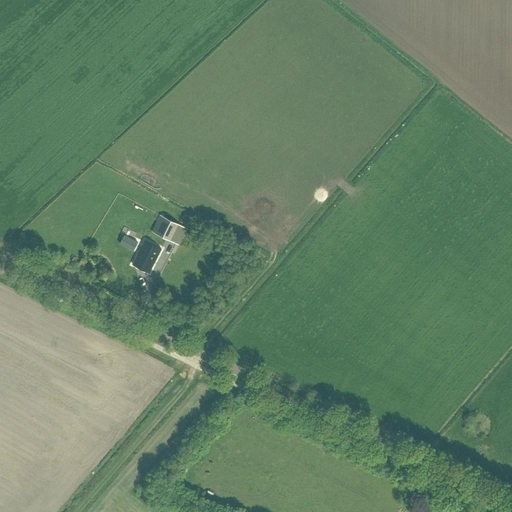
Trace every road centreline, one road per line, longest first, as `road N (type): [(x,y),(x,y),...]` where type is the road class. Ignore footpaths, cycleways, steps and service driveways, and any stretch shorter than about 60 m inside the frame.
road 1 (tertiary): [(511,506),(0,252)]
road 2 (track): [(77,511),(184,387),(194,364)]
